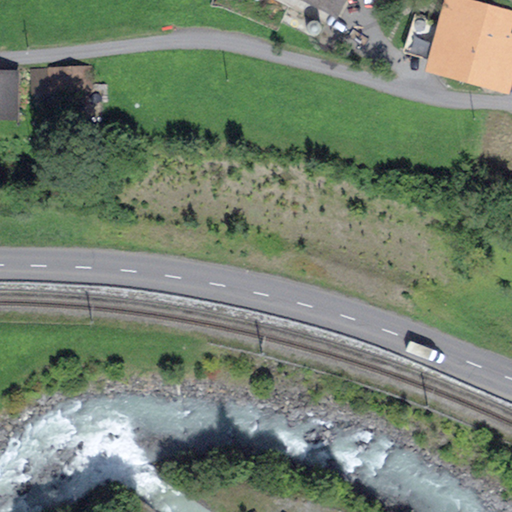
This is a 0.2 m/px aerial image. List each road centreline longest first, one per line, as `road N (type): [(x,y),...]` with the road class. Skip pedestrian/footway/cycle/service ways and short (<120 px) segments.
road 1 (secondary): [(511,375),(287,297),(102,269),(0,266)]
road 2 (residential): [(0,62),(204,41),(335,68),(432,99),(511,105)]
